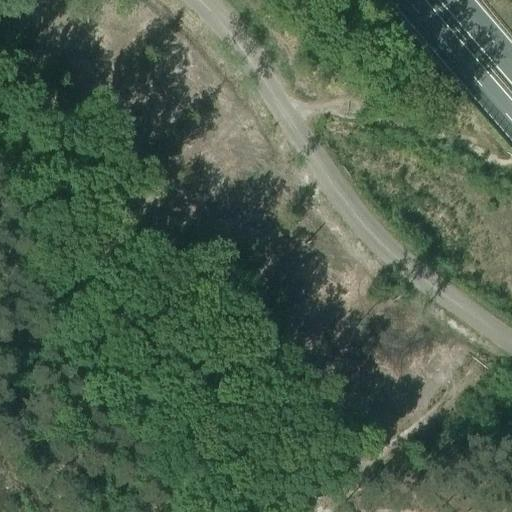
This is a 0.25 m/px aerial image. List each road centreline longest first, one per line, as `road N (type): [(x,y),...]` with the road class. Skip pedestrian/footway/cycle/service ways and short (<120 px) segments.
road 1 (unclassified): [(511,342),(367,230),(199,0)]
road 2 (unknown): [(0,102),(52,244),(78,288)]
road 3 (trunk): [(404,0),(511,123)]
